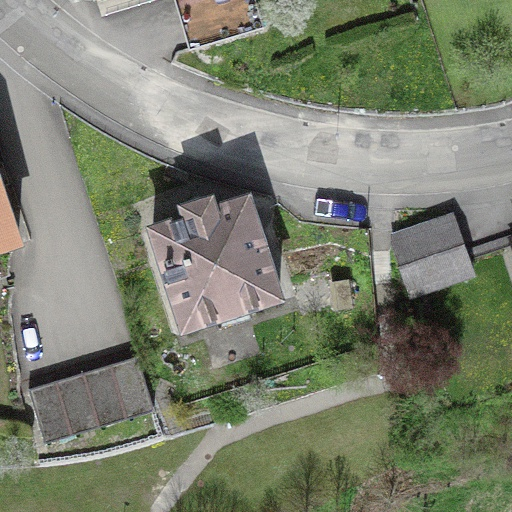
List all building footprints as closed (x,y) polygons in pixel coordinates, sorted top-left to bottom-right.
[(188,0),(202,44),(262,28),(253,0),(188,0)] [(0,249),(17,244),(0,191),(0,249)] [(152,231),(183,328),(277,298),(246,201),(152,231)] [(450,221),(393,241),(411,293),(468,273),(450,221)] [(153,412),(137,357),(28,390),(44,444),(153,412)]
